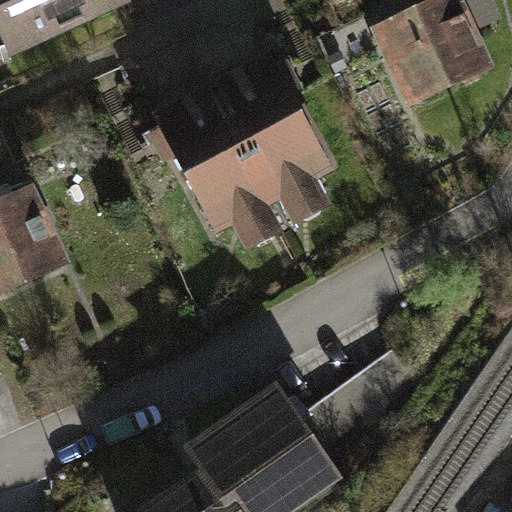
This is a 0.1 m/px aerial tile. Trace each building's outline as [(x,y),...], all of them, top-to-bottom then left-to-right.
[(0,0),(0,55),(2,60),(131,5),(129,0),(0,0)] [(383,39),(408,109),(495,78),(470,8),(383,39)] [(283,61),(156,126),(213,237),(232,227),(248,262),(283,246),(266,210),(290,198),(306,232),(341,216),(325,180),(340,172),(283,61)] [(28,188),(0,199),(0,290),(61,263),(28,188)] [(265,397),(183,459),(202,483),(165,511),(306,511),(336,490),(265,397)]
